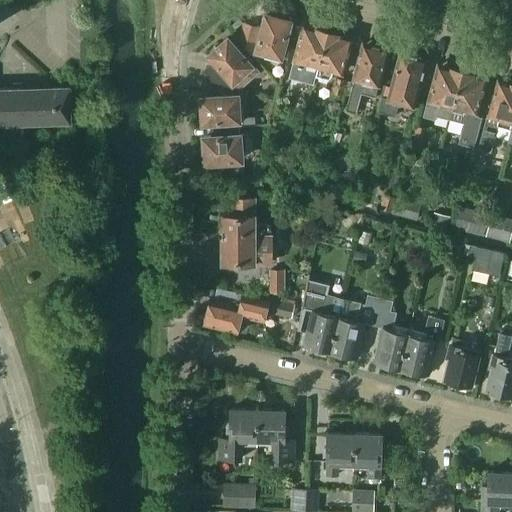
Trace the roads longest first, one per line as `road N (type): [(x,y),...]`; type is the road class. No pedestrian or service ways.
road 1 (residential): [(180,344),(170,55),(179,0)]
road 2 (residential): [(438,411),(180,344)]
road 3 (residential): [(176,511),(180,344)]
